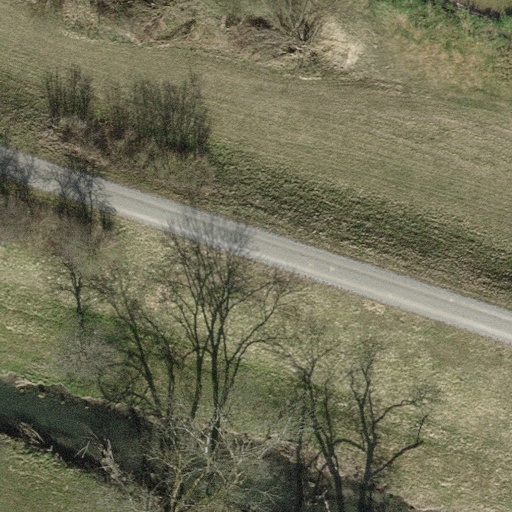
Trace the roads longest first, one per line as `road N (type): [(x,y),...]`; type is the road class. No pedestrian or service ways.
road 1 (track): [(0,157),(511,326)]
road 2 (track): [(0,40),(511,204)]
